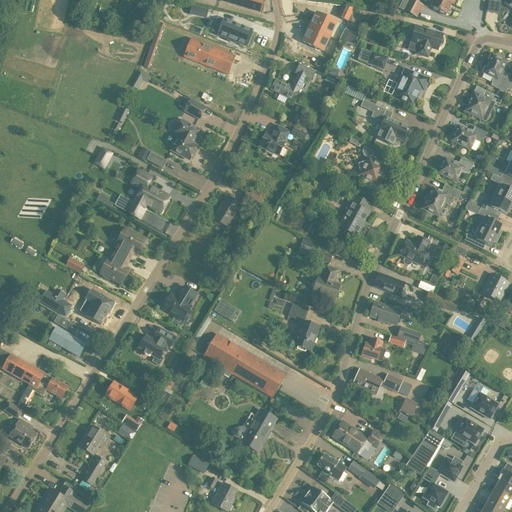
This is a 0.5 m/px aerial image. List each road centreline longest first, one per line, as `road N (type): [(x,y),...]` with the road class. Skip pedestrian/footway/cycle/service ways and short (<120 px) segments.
road 1 (unclassified): [(11,511),(195,213),(271,66),(276,0)]
road 2 (residential): [(268,511),(326,414),(375,265),(475,45),(511,43)]
